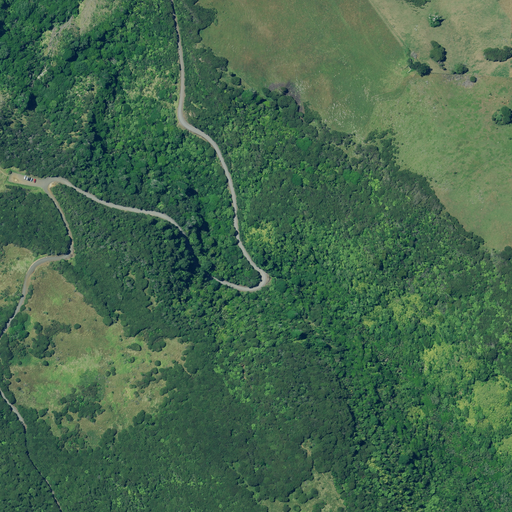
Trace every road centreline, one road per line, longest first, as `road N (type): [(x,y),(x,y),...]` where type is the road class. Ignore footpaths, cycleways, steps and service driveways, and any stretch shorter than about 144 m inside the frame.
road 1 (unclassified): [(0,336),(31,267),(69,255),(71,238),(46,188),(51,178),(170,220),(216,280),(245,289),(264,284),(238,238),(232,184),(214,142),(180,117),(171,0)]
road 2 (track): [(55,178),(79,139),(94,79),(72,78),(54,94),(25,88),(32,63),(10,43),(0,50)]
road 3 (unclassified): [(57,511),(28,454),(21,419),(0,392)]
